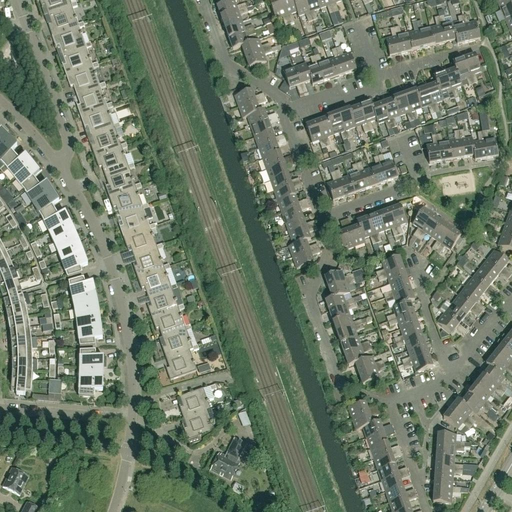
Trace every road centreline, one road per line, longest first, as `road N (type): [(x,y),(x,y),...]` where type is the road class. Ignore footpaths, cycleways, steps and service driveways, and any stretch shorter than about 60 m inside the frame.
road 1 (residential): [(133,420),(112,279),(62,168)]
road 2 (residential): [(387,402),(342,382),(311,305),(329,248),(319,216)]
road 3 (residential): [(62,168),(69,149),(25,24)]
road 4 (residential): [(319,216),(416,181),(400,139)]
road 5 (residential): [(283,110),(277,95),(227,63),(205,0)]
road 6 (residential): [(450,378),(405,250)]
road 7 (residential): [(0,408),(133,420)]
road 8 (residential): [(283,110),(333,92),(337,104),(376,89),(378,75)]
